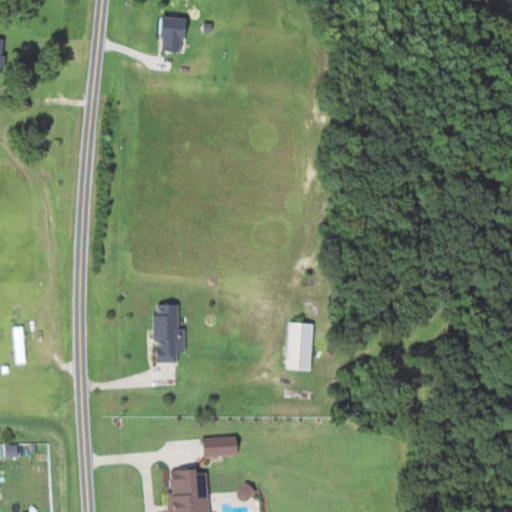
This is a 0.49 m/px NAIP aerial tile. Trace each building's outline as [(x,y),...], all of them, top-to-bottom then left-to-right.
[(181,18),(157,17),(157,51),(181,51),(181,18)] [(175,328),(175,304),(151,304),(151,362),(174,362),(174,350),(180,350),(180,328),(175,328)] [(308,369),(310,322),(286,321),(284,368),(308,369)] [(199,455),(233,453),(232,435),(198,437),(199,455)] [(166,511),(205,511),(203,468),(165,470),(166,511)]
